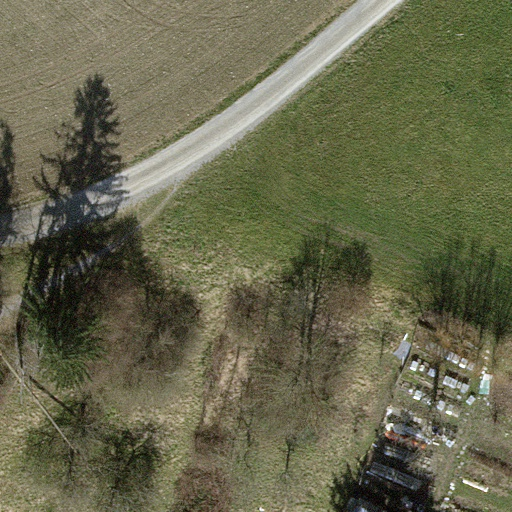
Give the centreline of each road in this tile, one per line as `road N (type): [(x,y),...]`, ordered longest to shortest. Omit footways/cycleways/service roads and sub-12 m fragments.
road 1 (track): [(384,0),(190,166)]
road 2 (track): [(190,166),(0,228)]
